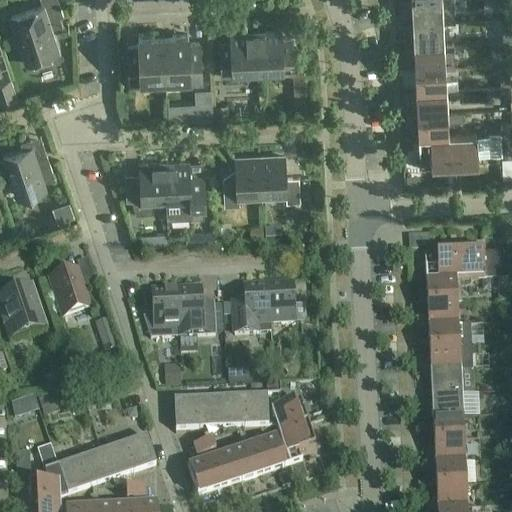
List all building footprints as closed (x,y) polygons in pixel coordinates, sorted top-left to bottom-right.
[(452,0),(447,0),(411,2),(412,25),(443,23),(454,22),(452,0)] [(503,0),(494,0),(495,11),(504,10),(503,0)] [(11,17),(26,65),(35,62),(36,64),(40,66),(48,63),(50,59),(49,57),(58,54),(51,31),(51,30),(48,21),(63,16),(59,3),(43,8),(43,7),(11,17)] [(412,25),(413,47),(444,46),(444,45),(443,23),(412,25)] [(501,29),(502,43),(511,43),(510,28),(501,29)] [(281,30),(255,32),(257,72),(280,71),(280,74),(293,74),(292,39),(281,39),(281,30)] [(257,72),(255,32),(230,33),(230,42),(220,43),(221,77),(235,77),(234,74),(257,72)] [(164,36),(163,36),(166,83),(188,82),(188,85),(202,84),(200,44),(189,44),(188,35),(164,36)] [(166,83),(163,36),(162,36),(138,38),(138,47),(128,47),(130,88),(143,87),(143,84),(166,83)] [(511,43),(502,43),(503,55),(511,55),(511,43)] [(413,47),(415,70),(445,69),(455,69),(453,45),(444,45),(444,46),(413,47)] [(415,70),(416,93),(446,91),(445,69),(415,70)] [(499,75),(500,89),(509,88),(508,75),(499,75)] [(12,82),(0,85),(0,106),(18,101),(12,82)] [(509,88),(500,89),(501,102),(510,101),(509,88)] [(416,93),(417,116),(447,114),(446,91),(416,93)] [(192,115),(204,114),(202,98),(190,99),(192,115)] [(417,116),(418,138),(448,137),(448,136),(447,114),(417,116)] [(500,124),(500,134),(511,133),(511,126),(511,123),(500,124)] [(511,133),(500,134),(502,158),(511,157),(511,133)] [(477,135),(453,136),(455,167),(478,165),(477,135)] [(448,137),(418,138),(419,165),(420,165),(420,151),(430,150),(431,168),(455,167),(453,136),(448,136),(448,137)] [(3,157),(16,196),(45,187),(43,184),(55,180),(47,156),(36,160),(32,148),(3,157)] [(260,158),(262,197),(286,196),(286,204),(300,203),(298,179),(285,179),(284,157),(260,158)] [(238,198),(262,197),(260,158),(235,160),(236,178),(223,178),(224,206),(239,206),(238,198)] [(189,162),(164,163),(166,204),(166,220),(203,218),(202,190),(190,190),(189,162)] [(166,204),(164,163),(139,165),(141,201),(132,202),(135,215),(153,214),(152,205),(166,204)] [(483,251),(459,252),(461,283),(484,282),(483,251)] [(424,257),(425,284),(456,282),(456,283),(461,283),(459,252),(436,253),(436,271),(426,271),(425,257),(424,257)] [(48,281),(61,317),(89,308),(77,271),(48,281)] [(425,284),(426,306),(457,305),(457,306),(462,305),(461,283),(456,283),(456,282),(425,284)] [(293,284),(268,285),(270,326),(306,324),(305,310),(294,311),(293,284)] [(270,326),(268,285),(243,286),(244,303),(233,304),(234,336),(257,335),(256,327),(270,326)] [(0,299),(0,307),(10,337),(26,332),(27,336),(44,330),(29,287),(14,292),(15,295),(0,299)] [(201,288),(176,290),(178,331),(178,339),(191,338),(215,337),(213,315),(202,315),(201,288)] [(178,331),(176,290),(151,291),(153,318),(143,318),(150,340),(166,339),(178,339),(178,331)] [(426,306),(428,329),(458,328),(457,306),(457,305),(426,306)] [(428,329),(429,352),(459,350),(458,328),(428,329)] [(429,352),(430,375),(460,373),(459,350),(429,352)] [(96,370),(112,367),(109,352),(93,356),(96,370)] [(237,385),(236,368),(216,369),(217,387),(237,385)] [(430,375),(431,398),(461,396),(460,373),(430,375)] [(431,398),(432,420),(462,419),(461,396),(431,398)] [(275,427),(276,430),(278,436),(307,426),(300,404),(284,409),(281,400),(281,399),(266,400),(267,427),(275,427)] [(175,434),(276,430),(275,427),(267,427),(266,400),(174,404),(175,434)] [(432,420),(433,443),(464,442),(462,419),(432,420)] [(307,426),(278,436),(289,469),(302,465),(298,454),(315,448),(307,426)] [(146,440),(59,470),(67,496),(60,499),(60,502),(156,469),(146,440)] [(187,471),(197,500),(285,471),(276,442),(187,471)] [(433,443),(434,466),(465,464),(464,442),(433,443)] [(193,450),(197,462),(215,456),(211,444),(193,450)] [(28,486),(30,510),(60,508),(60,502),(60,499),(67,496),(59,470),(51,447),(38,452),(45,474),(45,475),(45,476),(45,485),(28,486)] [(434,466),(435,489),(466,487),(465,464),(434,466)] [(435,489),(436,511),(467,510),(466,487),(435,489)] [(125,491),(126,504),(145,503),(144,490),(125,491)]
